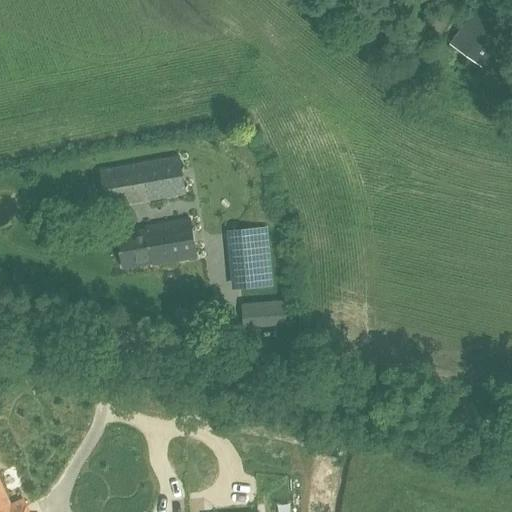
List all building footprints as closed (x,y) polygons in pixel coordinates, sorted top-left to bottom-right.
[(481,66),(502,38),(510,27),(481,6),(466,26),(469,29),(456,48),(481,66)] [(107,208),(186,194),(180,157),(101,171),(107,208)] [(153,266),(198,258),(191,219),(147,227),(147,230),(118,235),(123,268),(153,263),(153,266)] [(233,290),(288,284),(283,226),(228,231),(233,290)] [(244,325),(293,321),(290,288),(242,292),(244,325)] [(4,492),(0,493),(0,511),(29,511),(27,506),(13,511),(4,492)]
